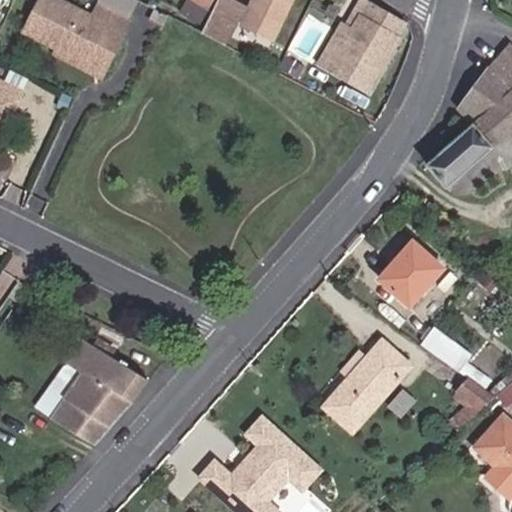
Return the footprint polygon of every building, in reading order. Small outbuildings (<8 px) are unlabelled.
[(101,1),(93,16),(62,0),(38,0),(23,29),(88,63),(108,24),(119,30),(127,15),(101,1)] [(129,16),(137,0),(101,0),(101,1),(127,15),(129,16)] [(191,0),(209,10),(214,0),(191,0)] [(245,9),(227,0),(220,0),(204,33),(227,45),(245,9)] [(358,31),(374,4),(366,0),(363,0),(349,25),(358,31)] [(290,46),(313,58),(335,16),(312,4),(290,46)] [(408,24),(374,4),(358,31),(349,25),(344,23),(331,45),(351,56),(340,75),(368,92),(408,24)] [(162,23),(167,13),(155,8),(151,17),(162,23)] [(119,30),(108,24),(88,63),(101,70),(121,31),(119,30)] [(511,89),(511,43),(491,66),(511,89)] [(320,63),(340,75),(351,56),(331,45),(320,63)] [(24,89),(31,73),(12,65),(5,80),(24,89)] [(511,108),(504,100),(511,92),(511,89),(491,66),(462,106),(476,124),(430,164),(448,188),(511,134),(511,133),(511,108)] [(0,111),(4,102),(15,107),(24,89),(5,80),(0,77),(0,111)] [(70,96),(62,92),(56,104),(64,108),(70,96)] [(447,267),(415,239),(381,279),(412,307),(447,267)] [(437,325),(423,344),(461,371),(474,353),(437,325)] [(54,418),(95,444),(151,381),(82,339),(66,360),(69,363),(86,374),(54,418)] [(414,366),(384,340),(324,405),(355,432),(414,366)] [(24,399),(54,418),(86,374),(69,363),(50,392),(36,383),(24,399)] [(451,419),(461,429),(496,397),(470,379),(458,392),(470,401),(451,419)] [(511,410),(511,381),(497,395),(511,410)] [(511,421),(504,415),(476,447),(511,479),(511,421)] [(285,461),(257,436),(242,451),(240,449),(205,489),(230,511),(240,511),(272,478),(270,476),(285,461)] [(324,511),(312,499),(299,511),(324,511)]
